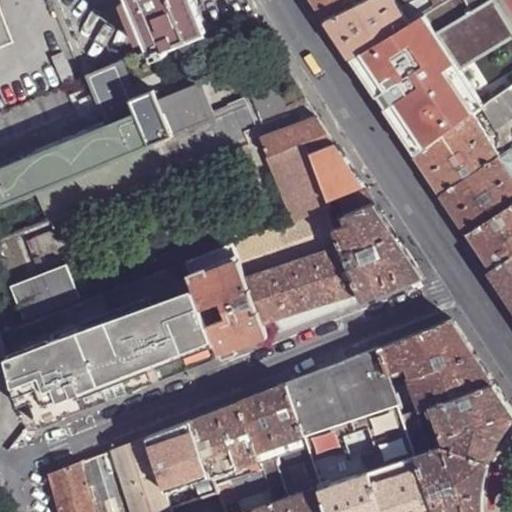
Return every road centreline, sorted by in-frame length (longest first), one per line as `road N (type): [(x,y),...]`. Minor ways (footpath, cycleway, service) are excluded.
road 1 (residential): [(470,285),(27,459),(15,468),(12,486),(19,511)]
road 2 (residential): [(277,0),(470,285)]
